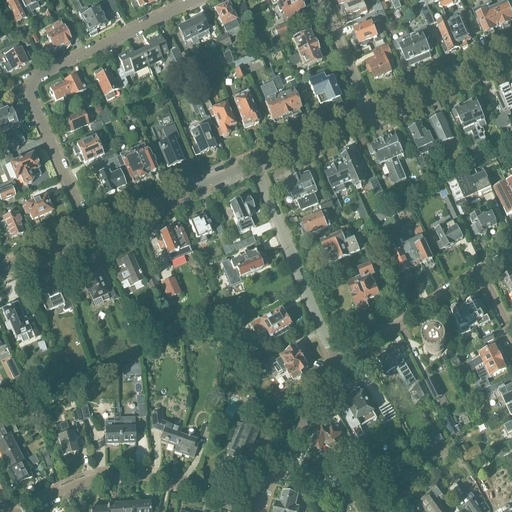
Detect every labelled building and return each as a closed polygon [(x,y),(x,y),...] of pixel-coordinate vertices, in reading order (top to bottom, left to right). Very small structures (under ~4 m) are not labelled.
[(15,0),(6,4),(6,5),(4,7),(7,12),(10,12),(16,25),(28,19),(24,11),(23,12),(17,0),(15,0)] [(20,0),(25,10),(30,21),(34,19),(31,13),(39,10),(37,5),(37,4),(39,3),(37,0),(20,0)] [(80,0),(78,2),(82,9),(87,7),(83,0),(80,0)] [(134,0),(132,1),(133,3),(130,4),(134,12),(139,9),(139,10),(157,1),(156,0),(134,0)] [(281,12),(282,11),(287,22),(299,17),(296,11),(303,9),(300,3),(301,3),(302,1),(301,0),(287,0),(279,3),(280,5),(279,6),(278,8),(279,11),(281,12)] [(362,0),(355,0),(341,7),(344,14),(348,13),(349,17),(345,18),(348,24),(361,19),(360,16),(368,13),(362,0)] [(399,3),(398,0),(390,0),(396,11),(402,9),(399,3)] [(420,10),(434,3),(432,0),(426,0),(418,4),(420,10)] [(494,10),(501,28),(502,31),(504,31),(510,29),(510,27),(509,24),(511,23),(511,16),(507,5),(505,0),(498,3),(500,8),(494,10)] [(82,9),(83,12),(78,14),(80,19),(88,35),(88,34),(90,38),(96,35),(95,31),(105,26),(110,24),(106,16),(101,18),(94,3),(87,7),(82,9)] [(491,3),(473,11),(476,18),(478,17),(486,37),(488,38),(494,36),(495,34),(493,31),(501,28),(494,10),(491,3)] [(227,33),(239,28),(236,21),(229,5),(223,7),(221,7),(218,8),(217,10),(216,10),(224,27),(227,33)] [(242,16),(248,14),(244,5),(239,7),(242,16)] [(435,24),(427,7),(421,10),(428,27),(435,24)] [(56,21),(50,10),(44,13),(49,24),(56,21)] [(376,19),(378,18),(376,14),(361,20),(364,28),(360,30),(359,26),(353,29),(355,32),(354,33),(356,38),(353,39),(356,46),(360,45),(361,47),(362,46),(365,48),(367,46),(368,44),(369,43),(369,42),(377,38),(372,24),(375,23),(374,21),(376,20),(376,19)] [(407,16),(402,19),(404,25),(410,22),(407,16)] [(201,18),(189,23),(197,37),(208,32),(201,18)] [(449,53),(459,49),(451,29),(446,18),(437,22),(439,29),(446,45),(442,47),(445,54),(449,53)] [(404,25),(402,19),(396,21),(399,27),(404,25)] [(451,29),(459,49),(460,50),(468,47),(466,43),(471,41),(464,24),(462,19),(457,21),(459,26),(451,29)] [(185,43),(191,40),(193,46),(199,43),(196,38),(197,37),(189,23),(177,29),(185,43)] [(291,32),(288,24),(275,29),(278,37),(291,32)] [(47,38),(49,44),(45,46),(49,54),(53,52),(70,44),(66,35),(69,34),(66,29),(63,30),(60,25),(45,32),(48,37),(47,38)] [(11,30),(5,33),(10,43),(16,40),(11,30)] [(409,37),(411,42),(420,63),(431,58),(429,54),(432,53),(433,51),(432,48),(429,47),(428,48),(427,45),(426,45),(424,40),(429,38),(425,30),(415,34),(409,37)] [(38,43),(34,34),(28,37),(33,46),(38,43)] [(227,34),(221,37),(226,47),(231,45),(227,34)] [(310,34),(292,41),(298,55),(315,48),(313,43),(317,40),(314,35),(313,34),(310,35),(310,34)] [(148,50),(141,53),(148,67),(162,61),(160,57),(168,53),(160,37),(146,44),(148,50)] [(220,50),(226,47),(221,37),(214,39),(220,50)] [(409,68),(420,63),(411,42),(409,37),(393,43),(396,51),(399,50),(400,50),(401,50),(403,55),(402,55),(403,58),(402,59),(401,61),(402,63),(404,64),(406,63),(407,63),(409,68)] [(31,46),(27,38),(21,41),(25,48),(31,46)] [(7,74),(31,62),(27,54),(23,56),(18,45),(3,53),(8,64),(4,67),(7,74)] [(385,58),(391,55),(388,46),(373,52),(375,58),(372,59),(375,65),(370,67),(375,80),(392,73),(385,58)] [(286,60),(289,68),(301,63),(304,69),(321,62),(320,61),(323,60),(324,58),(322,52),(317,53),(315,48),(298,55),(286,60)] [(133,74),(148,67),(141,53),(134,57),(131,51),(117,58),(124,74),(132,70),(133,74)] [(186,52),(180,55),(185,65),(191,62),(186,52)] [(252,55),(233,63),(236,70),(254,61),(252,55)] [(246,77),(242,67),(234,71),(238,81),(246,77)] [(113,95),(121,91),(117,81),(113,83),(109,74),(104,76),(102,71),(94,75),(96,79),(105,98),(107,103),(115,99),(113,95)] [(76,77),(65,82),(72,99),(86,92),(84,87),(84,86),(81,79),(78,81),(76,77)] [(333,107),(341,103),(339,99),(331,80),(324,83),(322,78),(308,84),(315,98),(316,98),(320,106),(328,102),(328,103),(332,102),(333,107)] [(301,93),(307,91),(302,80),(297,82),(301,93)] [(272,83),(275,91),(278,98),(287,119),(292,117),(294,118),(299,116),(300,114),(299,111),(300,111),(292,92),(289,85),(283,88),(281,89),(278,81),(272,83)] [(63,84),(50,90),(50,91),(49,93),(51,97),(53,98),(56,103),(63,100),(66,107),(74,103),(72,99),(65,82),(64,83),(63,83),(63,84)] [(287,119),(278,98),(275,91),(272,83),(259,89),(266,103),(264,104),(274,125),(276,125),(282,123),(283,121),(287,119)] [(511,93),(509,87),(500,91),(500,93),(495,95),(501,107),(498,108),(502,116),(495,119),(500,130),(511,125),(507,117),(511,115),(509,111),(511,109),(511,93)] [(258,120),(261,119),(258,111),(255,113),(250,102),(253,100),(250,93),(247,94),(247,93),(240,96),(240,94),(232,98),(233,101),(233,102),(244,129),(252,125),(255,126),(258,125),(259,123),(258,120)] [(196,105),(202,119),(204,118),(206,122),(208,127),(212,126),(208,117),(202,102),(200,98),(194,100),(196,105)] [(477,101),(467,105),(482,142),(486,140),(484,135),(485,133),(483,130),(481,129),(481,128),(486,126),(485,122),(480,108),(485,107),(482,99),(477,101)] [(229,135),(237,132),(235,127),(226,104),(218,108),(217,106),(212,108),(209,100),(203,102),(207,111),(209,111),(211,118),(214,116),(219,129),(216,130),(219,137),(222,136),(222,137),(225,138),(228,137),(229,135)] [(161,109),(168,106),(166,101),(158,104),(161,109)] [(134,111),(131,105),(123,108),(126,115),(134,111)] [(466,134),(472,132),(474,137),(472,138),(475,144),(476,143),(476,144),(482,142),(467,105),(456,109),(456,110),(453,111),(456,118),(459,117),(466,134)] [(0,132),(21,123),(17,116),(13,117),(11,111),(7,112),(6,110),(0,112),(0,132)] [(71,133),(88,126),(81,110),(73,113),(74,117),(66,121),(68,125),(63,127),(67,134),(71,133)] [(440,145),(454,139),(444,115),(437,118),(435,114),(430,117),(431,121),(430,121),(440,145)] [(200,155),(215,149),(210,137),(212,137),(208,127),(206,122),(198,125),(200,130),(191,134),(196,147),(192,149),(195,157),(200,155)] [(421,156),(435,150),(429,136),(427,137),(422,126),(416,128),(415,125),(409,127),(410,131),(419,150),(421,156)] [(173,126),(162,130),(167,143),(159,146),(168,169),(181,163),(177,154),(179,153),(174,141),(178,139),(173,126)] [(395,136),(382,142),(395,170),(400,182),(406,180),(397,158),(403,156),(398,144),(401,143),(399,137),(396,138),(395,136)] [(104,156),(104,155),(99,146),(97,147),(94,139),(77,146),(77,148),(73,149),(73,150),(75,156),(76,156),(80,154),(81,156),(78,157),(81,164),(84,163),(84,164),(101,157),(104,156)] [(395,170),(382,142),(371,146),(372,148),(368,150),(371,156),(374,154),(379,166),(385,164),(390,175),(389,177),(392,183),(394,184),(394,185),(400,182),(395,170)] [(132,150),(144,179),(145,181),(146,181),(151,179),(152,178),(151,175),(156,173),(153,167),(154,165),(153,161),(151,160),(144,145),(132,150)] [(505,148),(500,150),(502,154),(504,153),(505,156),(508,155),(505,148)] [(342,159),(344,164),(352,182),(356,189),(366,184),(365,183),(363,179),(366,177),(365,175),(367,175),(365,170),(362,171),(358,162),(356,163),(352,154),(351,154),(349,149),(340,153),(342,158),(342,159)] [(139,181),(144,179),(132,150),(120,155),(120,156),(116,158),(120,168),(124,166),(130,180),(131,180),(132,184),(134,184),(139,182),(139,181)] [(488,155),(491,162),(505,156),(504,153),(502,154),(500,150),(488,155)] [(104,156),(101,157),(103,163),(116,158),(113,151),(104,155),(104,156)] [(4,157),(0,158),(0,164),(4,176),(10,174),(13,181),(16,180),(21,178),(24,185),(26,186),(32,184),(33,182),(32,180),(41,176),(38,168),(39,167),(38,164),(36,163),(33,156),(14,163),(11,154),(4,157)] [(427,168),(423,157),(418,159),(423,170),(427,168)] [(469,161),(474,171),(491,164),(488,157),(477,162),(476,158),(469,161)] [(124,191),(125,189),(119,174),(118,174),(117,169),(120,168),(116,158),(94,167),(98,177),(97,177),(101,186),(96,188),(100,197),(105,195),(106,197),(114,193),(114,192),(117,191),(118,192),(120,193),(124,191)] [(335,195),(346,190),(344,185),(352,182),(344,164),(325,173),(332,190),(333,190),(335,195)] [(475,171),(469,174),(478,194),(482,193),(483,195),(492,191),(491,189),(492,188),(488,179),(485,180),(483,175),(478,177),(475,171)] [(297,178),(310,209),(319,205),(315,194),(317,193),(312,182),(316,180),(313,172),(309,174),(297,178)] [(447,184),(457,207),(466,203),(465,200),(478,194),(469,174),(456,180),(447,184)] [(302,212),(310,209),(297,178),(286,183),(286,184),(282,186),(285,194),(290,192),(295,203),(297,202),(302,212)] [(369,181),(375,196),(383,193),(376,178),(369,181)] [(511,195),(506,184),(494,190),(507,217),(511,215),(511,195)] [(2,190),(0,191),(0,197),(2,202),(15,197),(11,186),(2,190)] [(329,198),(330,201),(333,209),(335,212),(341,209),(335,195),(329,198)] [(250,225),(252,224),(250,219),(247,211),(253,209),(249,200),(248,198),(246,197),(239,200),(238,202),(239,203),(230,207),(240,229),(246,227),(247,226),(248,230),(252,228),(250,225)] [(32,220),(51,213),(46,198),(22,208),(25,216),(29,215),(32,220)] [(323,213),(333,209),(330,201),(319,206),(323,213)] [(472,206),(466,203),(457,207),(456,208),(461,218),(467,215),(464,210),(472,206)] [(491,213),(490,214),(488,208),(491,206),(486,203),(480,207),(482,213),(481,213),(482,214),(480,215),(472,219),(475,226),(471,228),(475,237),(479,235),(480,235),(480,236),(483,237),(487,235),(488,232),(487,232),(488,232),(487,231),(497,227),(491,213)] [(397,205),(388,209),(391,216),(400,212),(397,205)] [(461,218),(456,208),(449,211),(454,222),(461,218)] [(364,211),(358,213),(362,222),(364,221),(368,219),(364,211)] [(18,214),(11,217),(9,218),(10,222),(6,223),(5,221),(0,223),(0,234),(8,231),(12,239),(23,234),(20,227),(22,226),(18,214)] [(309,237),(331,227),(328,219),(329,219),(327,214),(322,216),(304,224),(306,229),(301,230),(304,238),(309,236),(309,237)] [(205,237),(214,234),(210,223),(207,224),(205,218),(199,220),(198,218),(196,217),(190,219),(189,221),(197,241),(199,245),(207,242),(205,237)] [(368,219),(364,221),(369,231),(377,227),(372,217),(368,219)] [(452,224),(450,220),(449,218),(440,223),(433,227),(436,233),(441,242),(436,244),(440,251),(445,249),(446,250),(454,246),(453,245),(462,240),(456,229),(453,224),(452,224)] [(188,248),(183,235),(180,228),(180,229),(179,225),(177,225),(172,227),(171,228),(172,231),(169,232),(166,230),(161,232),(160,235),(160,236),(162,240),(158,242),(157,244),(160,250),(162,251),(165,249),(168,256),(175,254),(177,259),(192,253),(190,247),(188,248)] [(353,241),(350,235),(350,233),(342,236),(342,235),(322,244),(321,244),(320,247),(322,252),(325,253),(326,253),(330,262),(333,263),(339,261),(339,262),(348,258),(360,253),(366,251),(361,238),(355,240),(353,241)] [(237,252),(255,244),(252,238),(234,246),(237,252)] [(417,257),(421,265),(424,264),(424,265),(425,265),(426,268),(433,265),(432,262),(433,261),(422,239),(408,245),(412,254),(411,255),(413,259),(417,257)] [(412,254),(408,245),(400,249),(401,252),(393,256),(401,275),(402,275),(404,278),(411,275),(409,272),(410,271),(409,270),(421,265),(417,257),(413,259),(411,255),(412,254)] [(230,255),(227,246),(221,248),(225,257),(230,255)] [(130,287),(142,282),(140,276),(141,276),(140,273),(139,273),(134,261),(137,260),(134,252),(116,260),(119,267),(124,265),(126,271),(117,275),(120,283),(127,280),(130,287)] [(224,263),(221,264),(230,287),(233,286),(241,282),(239,279),(240,278),(263,269),(268,266),(265,258),(259,261),(259,260),(258,261),(256,255),(254,254),(249,256),(248,253),(239,257),(240,260),(230,264),(229,261),(224,263)] [(373,271),(378,270),(376,264),(359,270),(362,278),(347,284),(358,313),(368,309),(366,303),(369,302),(368,301),(379,298),(374,283),(376,282),(373,271)] [(99,273),(97,269),(80,276),(71,280),(75,289),(82,285),(87,296),(89,295),(92,303),(101,299),(102,303),(109,300),(107,296),(109,296),(105,287),(107,286),(101,272),(99,273)] [(511,276),(503,280),(504,281),(502,282),(501,284),(503,287),(505,288),(507,287),(511,297),(511,276)] [(73,309),(68,298),(64,300),(54,277),(28,288),(32,295),(35,294),(36,298),(39,297),(46,313),(64,305),(64,307),(63,309),(63,310),(63,311),(64,312),(65,312),(68,310),(69,311),(70,312),(71,312),(72,312),(72,311),(73,310),(73,309)] [(158,288),(154,277),(146,280),(151,291),(158,288)] [(181,295),(174,279),(161,284),(167,300),(181,295)] [(119,299),(114,288),(108,290),(113,302),(119,299)] [(464,307),(474,328),(478,326),(479,328),(491,322),(488,316),(484,318),(479,307),(481,306),(482,305),(480,301),(478,300),(475,301),(475,300),(467,304),(467,305),(464,307)] [(7,309),(2,311),(7,323),(5,324),(8,331),(11,330),(15,339),(30,333),(30,331),(32,331),(35,339),(41,336),(34,320),(26,323),(25,320),(23,321),(17,305),(12,307),(12,306),(6,308),(7,309)] [(474,328),(464,307),(460,309),(460,308),(459,308),(458,306),(455,306),(452,307),(451,309),(452,312),(463,333),(474,328)] [(251,326),(257,336),(267,331),(271,338),(273,337),(276,341),(292,332),(289,328),(292,326),(287,318),(284,319),(280,312),(265,321),(264,318),(251,326)] [(231,320),(225,322),(228,328),(233,326),(231,320)] [(238,327),(228,331),(231,338),(241,333),(238,327)] [(485,344),(495,340),(492,335),(483,340),(485,344)] [(435,357),(436,357),(437,357),(439,356),(440,356),(440,355),(441,354),(442,354),(443,353),(443,352),(444,351),(444,350),(444,349),(445,348),(444,346),(444,345),(444,344),(444,343),(443,342),(442,341),(441,340),(440,339),(439,338),(437,338),(436,338),(435,338),(434,338),(433,336),(428,339),(428,340),(427,341),(427,342),(426,343),(426,344),(426,345),(425,346),(425,347),(425,349),(426,350),(426,351),(427,352),(427,353),(428,354),(429,355),(430,356),(431,356),(433,357),(435,357)] [(471,362),(476,371),(501,358),(500,355),(504,353),(500,346),(496,348),(496,347),(480,355),(481,358),(475,360),(471,362)] [(407,387),(415,382),(400,357),(401,357),(395,347),(387,352),(388,354),(378,360),(386,374),(396,368),(407,387)] [(300,374),(308,369),(296,349),(287,355),(276,362),(283,372),(286,371),(290,378),(291,377),(293,381),(302,376),(300,374)] [(454,367),(460,364),(457,358),(451,361),(454,367)] [(476,371),(481,381),(490,376),(491,378),(507,370),(506,369),(511,367),(507,360),(503,362),(501,358),(476,371)] [(122,367),(123,375),(140,374),(140,361),(134,361),(135,366),(122,367)] [(424,383),(434,401),(442,397),(433,378),(424,383)] [(485,389),(489,395),(499,391),(511,416),(511,415),(511,386),(506,390),(504,387),(504,388),(502,383),(495,387),(494,385),(485,389)] [(428,395),(422,384),(413,388),(419,400),(428,395)] [(346,403),(346,404),(359,426),(366,422),(375,417),(373,413),(363,394),(362,394),(360,389),(351,394),(354,399),(346,403)] [(485,392),(474,397),(477,404),(488,399),(485,392)] [(31,402),(19,407),(21,413),(30,410),(33,409),(31,402)] [(359,426),(346,404),(338,408),(352,432),(353,432),(355,436),(362,432),(360,428),(359,426)] [(146,418),(145,405),(137,406),(139,419),(146,418)] [(87,406),(81,408),(84,420),(84,421),(90,419),(87,406)] [(82,421),(79,408),(73,410),(73,411),(76,423),(82,421)] [(32,416),(30,410),(21,413),(20,414),(22,420),(32,416)] [(168,443),(176,445),(181,434),(182,429),(161,422),(160,413),(151,414),(153,429),(163,432),(160,440),(165,442),(168,443)] [(395,413),(384,419),(387,424),(397,417),(395,413)] [(242,414),(238,421),(244,423),(247,416),(242,414)] [(105,446),(120,446),(120,418),(119,415),(114,416),(114,422),(111,422),(112,429),(104,429),(105,446)] [(134,428),(134,418),(120,418),(120,446),(135,445),(134,428)] [(0,425),(0,441),(10,436),(7,430),(12,428),(8,421),(3,424),(0,425)] [(238,424),(235,431),(232,438),(234,439),(232,444),(232,445),(230,444),(227,450),(229,450),(227,456),(245,464),(248,456),(253,458),(257,448),(252,446),(258,432),(238,424)] [(78,434),(76,428),(62,432),(60,425),(51,428),(56,445),(61,444),(64,456),(69,455),(71,458),(76,456),(76,453),(78,452),(73,436),(78,434)] [(340,455),(347,445),(338,439),(341,435),(332,430),(330,433),(323,429),(312,445),(320,450),(324,445),(340,455)] [(181,434),(176,445),(174,452),(194,458),(199,442),(189,439),(190,437),(181,434)] [(0,441),(0,454),(1,457),(16,449),(10,436),(0,441)] [(477,448),(461,456),(465,463),(481,455),(477,448)] [(1,457),(8,469),(22,462),(29,458),(27,454),(21,457),(16,449),(1,457)] [(46,469),(52,467),(46,450),(41,453),(46,469)] [(433,454),(428,458),(432,463),(437,460),(433,454)] [(22,462),(8,469),(16,486),(31,478),(28,472),(32,469),(30,467),(39,464),(35,456),(30,458),(29,458),(22,462)] [(482,477),(474,480),(481,494),(489,490),(482,477)] [(432,486),(436,491),(421,502),(427,511),(451,511),(445,502),(451,498),(447,492),(439,481),(432,486)] [(276,502),(274,510),(282,511),(298,511),(300,508),(296,507),(299,495),(304,497),(299,485),(290,484),(288,493),(284,492),(281,503),(276,502)] [(463,496),(457,489),(455,485),(449,490),(457,501),(464,511),(481,511),(475,503),(477,501),(472,494),(467,497),(465,494),(463,496)] [(140,503),(135,503),(135,511),(149,511),(149,501),(140,502),(140,503)] [(135,511),(135,503),(122,504),(122,511),(135,511)]
